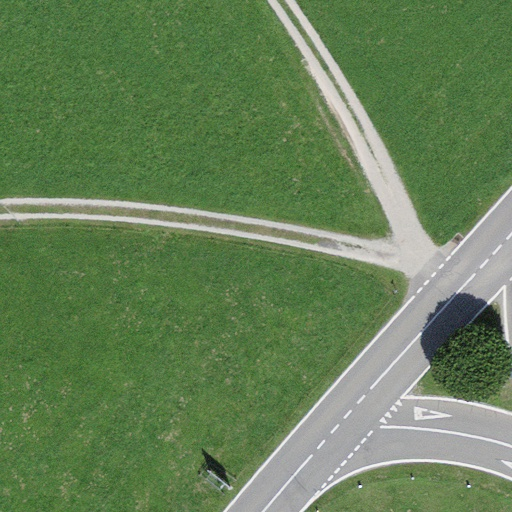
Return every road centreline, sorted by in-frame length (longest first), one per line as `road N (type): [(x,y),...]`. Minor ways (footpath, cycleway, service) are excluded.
road 1 (track): [(280,0),(388,181),(413,258)]
road 2 (secondary): [(511,234),(333,430)]
road 3 (secondary): [(511,447),(429,429),(333,430)]
